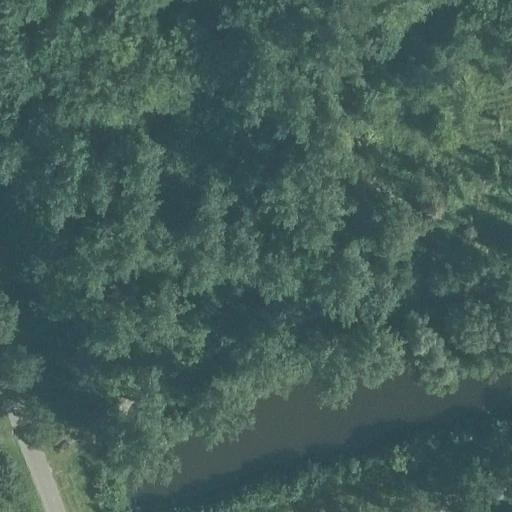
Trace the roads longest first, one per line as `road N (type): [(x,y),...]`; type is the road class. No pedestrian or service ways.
road 1 (unknown): [(394,293),(187,366),(115,422),(28,453)]
road 2 (unclassified): [(51,511),(0,380)]
road 3 (unknown): [(511,267),(394,293)]
